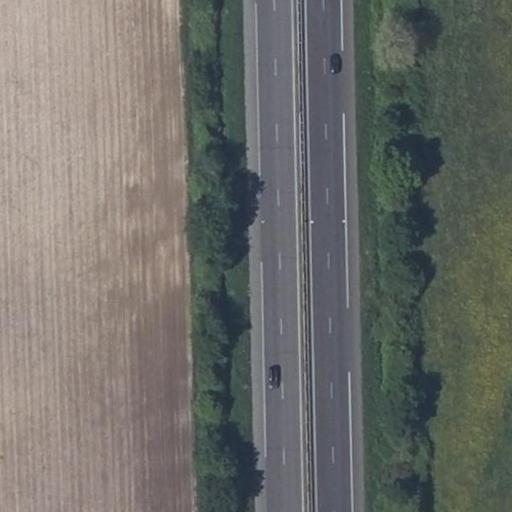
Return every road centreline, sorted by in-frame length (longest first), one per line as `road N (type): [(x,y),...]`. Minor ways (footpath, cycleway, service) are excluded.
road 1 (trunk): [(333,511),(322,0)]
road 2 (trunk): [(274,0),(285,511)]
